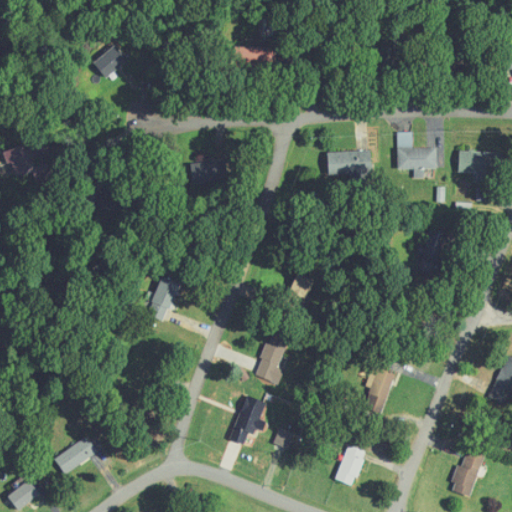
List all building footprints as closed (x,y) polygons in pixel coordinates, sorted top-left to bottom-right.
[(14,163),(17,177),(37,172),(30,145),(4,151),(7,165),(14,163)] [(438,169),(437,148),(399,149),(399,170),(438,169)] [(330,174),(352,174),(352,181),(374,180),(373,151),(329,152),(330,174)] [(506,153),(460,151),(459,172),(480,173),(478,201),(498,202),(500,167),(505,167),(506,153)] [(226,183),(227,160),(205,159),(205,163),(192,163),(192,182),(226,183)] [(149,315),(166,322),(181,283),(164,276),(149,315)] [(258,377),(281,384),(286,367),(282,366),(289,339),(270,334),(258,377)] [(511,390),(511,356),(509,355),(492,395),(507,402),(511,390)] [(366,408),(385,414),(397,374),(379,368),(366,408)] [(231,439),(247,446),(255,427),(264,430),(271,413),(265,410),(267,403),(248,395),(231,439)] [(290,449),(296,433),(281,428),(275,443),(290,449)] [(65,474),(99,454),(90,437),(56,457),(65,474)] [(355,486),(367,451),(349,445),(338,480),(355,486)] [(485,454),(468,450),(464,466),(459,464),(452,491),(473,497),(485,454)] [(19,511),(41,496),(31,480),(9,495),(19,511)]
